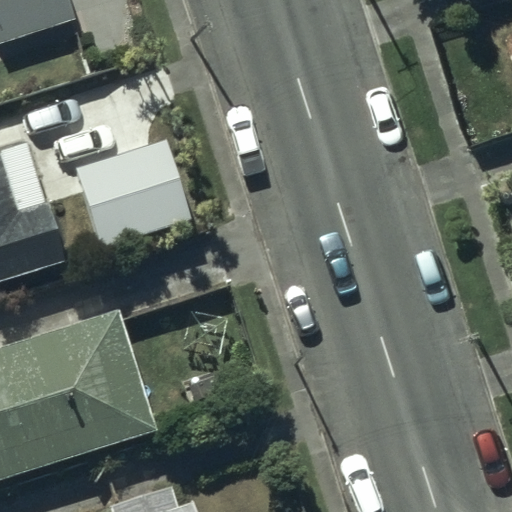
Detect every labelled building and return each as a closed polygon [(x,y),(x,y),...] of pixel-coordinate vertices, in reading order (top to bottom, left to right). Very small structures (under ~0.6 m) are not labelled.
[(0,0),(0,40),(72,17),(66,0),(0,0)] [(70,166),(94,245),(187,216),(163,137),(70,166)] [(0,275),(58,257),(21,140),(0,146),(0,275)] [(0,483),(143,439),(106,316),(0,348),(0,483)] [(181,511),(181,510),(174,511),(171,511),(165,491),(101,511),(181,511)]
